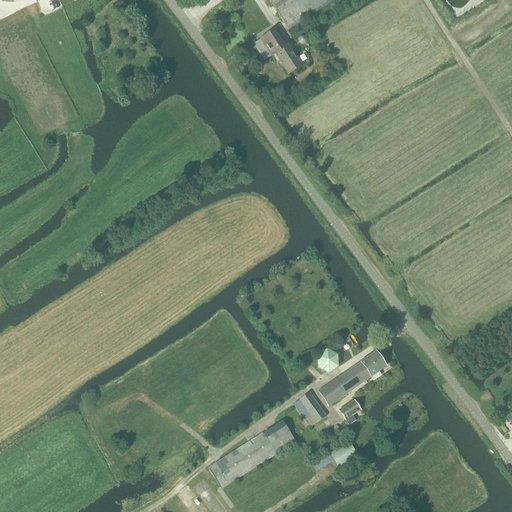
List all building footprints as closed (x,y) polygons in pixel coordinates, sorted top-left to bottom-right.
[(268,0),(288,30),(334,0),(268,0)] [(275,54),(288,74),(302,66),(288,45),(284,47),(274,31),(260,40),(271,57),(275,54)] [(356,365),(318,392),(329,407),(386,367),(376,352),(356,366),(356,365)] [(326,417),(309,394),(299,401),(300,401),(292,406),(303,422),(306,420),(311,428),(326,417)] [(354,401),(339,411),(345,420),(343,422),(347,427),(355,422),(351,416),(360,411),(354,401)] [(281,422),(209,469),(222,489),(294,442),(281,422)] [(350,443),(331,453),(337,466),(356,456),(350,443)]
